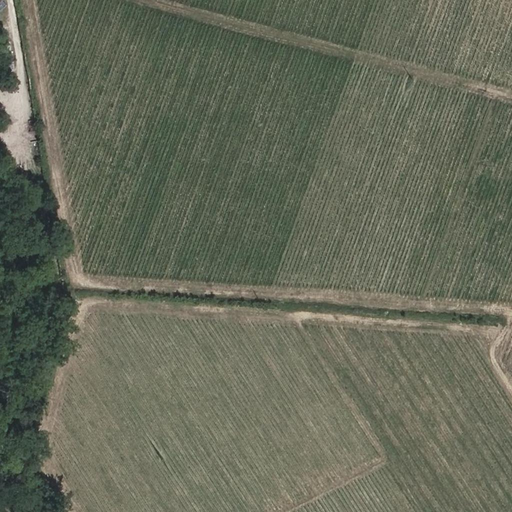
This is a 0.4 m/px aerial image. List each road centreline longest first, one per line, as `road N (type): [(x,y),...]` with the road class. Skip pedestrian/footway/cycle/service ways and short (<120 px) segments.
road 1 (track): [(511,308),(79,275),(30,0)]
road 2 (track): [(299,315),(80,302),(47,439),(48,466),(67,481),(70,511)]
road 3 (track): [(511,96),(139,0)]
road 4 (track): [(386,456),(299,315),(460,326),(492,344)]
road 5 (track): [(274,511),(386,456),(422,511)]
